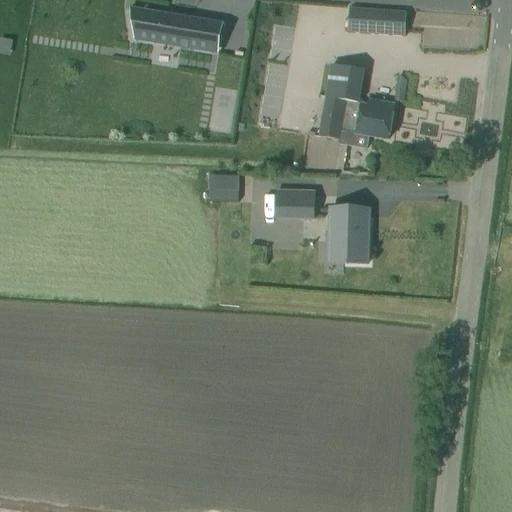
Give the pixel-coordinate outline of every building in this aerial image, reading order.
[(193,26),(194,19),(130,9),(130,11),(145,13),(140,43),(212,55),(216,30),(193,26)] [(405,38),(406,14),(349,10),(347,34),(405,38)] [(228,28),(229,70),(287,68),(286,26),(228,28)] [(394,39),(394,56),(418,57),(418,40),(394,39)] [(331,66),(319,138),(339,141),(338,145),(366,150),(369,137),(388,141),(394,106),(370,102),(369,108),(357,106),(363,71),(331,66)] [(200,118),(167,119),(168,141),(287,139),(286,117),(218,118),(218,125),(217,125),(217,137),(200,137),(200,118)] [(360,170),(363,159),(349,155),(346,166),(360,170)] [(208,204),(237,204),(238,194),(208,194),(208,204)] [(315,219),(315,195),(299,194),(299,218),(315,219)] [(367,265),(368,211),(331,210),(330,236),(331,236),(332,234),(336,234),(335,264),(343,264),(343,265),(367,265)]
